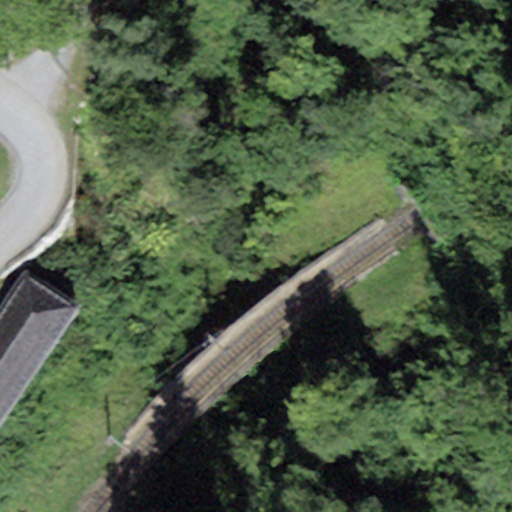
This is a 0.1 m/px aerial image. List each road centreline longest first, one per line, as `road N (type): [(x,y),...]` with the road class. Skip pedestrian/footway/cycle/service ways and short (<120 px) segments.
road 1 (unclassified): [(0,123),(32,142),(43,179),(27,212),(0,236)]
road 2 (track): [(3,124),(55,52),(79,0)]
